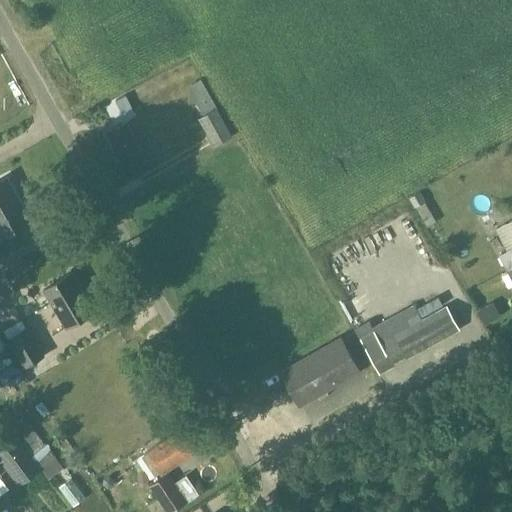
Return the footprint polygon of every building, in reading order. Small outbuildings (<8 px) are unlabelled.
[(154,79),(159,90),(194,76),(190,65),(154,79)] [(213,148),(233,137),(202,80),(188,87),(204,117),(199,120),(213,148)] [(109,133),(130,177),(149,168),(128,124),(109,133)] [(0,183),(0,236),(2,240),(33,222),(9,178),(0,183)] [(417,208),(426,203),(427,202),(421,192),(410,199),(416,208),(417,208)] [(508,272),(511,270),(511,221),(511,222),(511,223),(511,250),(500,256),(508,272)] [(44,290),(68,329),(95,312),(72,273),(44,290)] [(497,319),(489,306),(477,312),(485,326),(497,319)] [(448,307),(381,343),(374,331),(361,338),(381,375),(461,330),(448,307)] [(46,357),(28,327),(8,339),(26,369),(46,357)] [(300,408),(362,372),(341,336),(279,371),(300,408)] [(0,461),(1,461),(20,486),(44,468),(34,455),(46,446),(27,420),(12,432),(15,436),(0,447),(0,461)] [(182,431),(148,452),(163,475),(196,453),(182,431)] [(196,454),(170,473),(150,486),(166,511),(175,511),(200,495),(188,477),(204,465),(196,454)]
